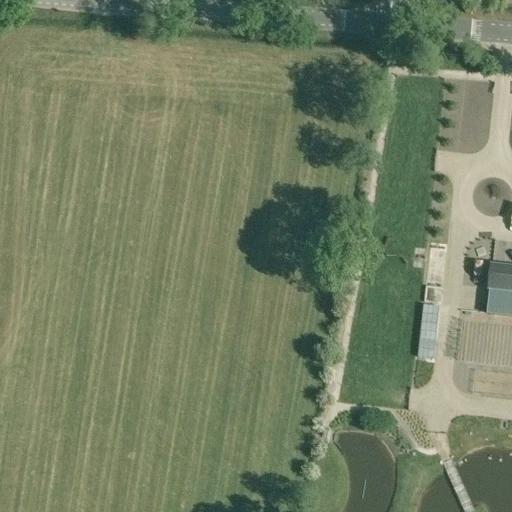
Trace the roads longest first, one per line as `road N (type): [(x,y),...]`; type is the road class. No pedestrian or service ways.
road 1 (tertiary): [(389,23),(86,0)]
road 2 (tertiary): [(511,32),(389,23)]
